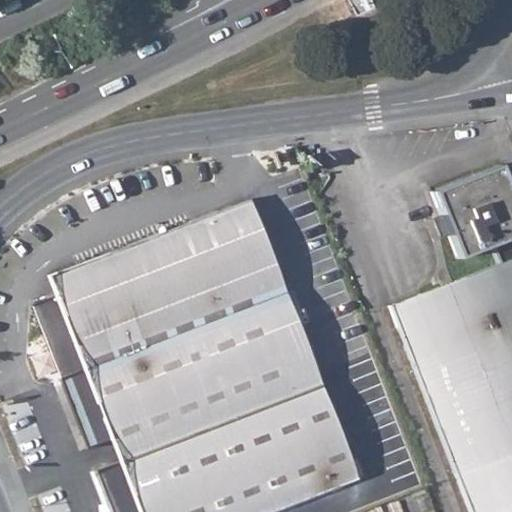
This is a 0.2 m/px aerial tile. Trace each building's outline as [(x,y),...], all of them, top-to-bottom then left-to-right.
[(511,511),(511,207),(496,167),(431,192),(457,257),(489,244),(497,263),(388,305),(468,511),(511,511)] [(245,199),(48,275),(55,295),(30,305),(79,434),(86,431),(92,445),(97,443),(110,437),(120,462),(317,385),(293,324),(288,326),(276,294),(281,293),(245,199)] [(276,294),(288,326),(293,324),(281,293),(276,294)] [(107,466),(94,472),(108,511),(267,511),(353,479),(317,385),(120,462),(107,466)] [(79,434),(85,448),(92,445),(86,431),(79,434)] [(97,443),(107,466),(120,462),(110,437),(97,443)]
